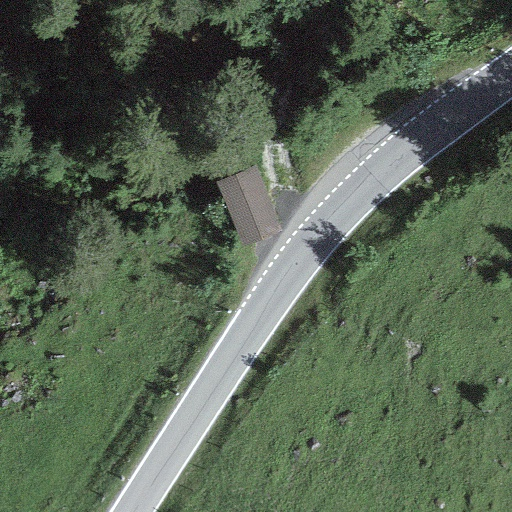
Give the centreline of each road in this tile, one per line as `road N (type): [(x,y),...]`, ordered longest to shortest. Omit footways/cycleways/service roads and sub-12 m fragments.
road 1 (tertiary): [(132,511),(241,340),(321,233),(383,168),(511,69)]
road 2 (track): [(321,233),(276,173),(275,76),(314,0)]
